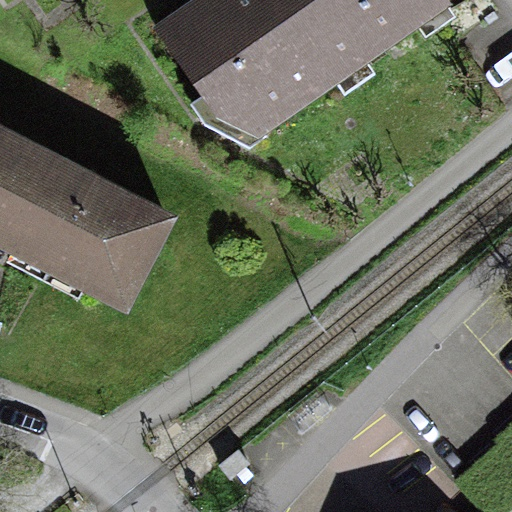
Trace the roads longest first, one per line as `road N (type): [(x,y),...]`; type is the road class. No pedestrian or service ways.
road 1 (residential): [(511,252),(255,511)]
road 2 (residential): [(148,511),(97,457),(0,420)]
